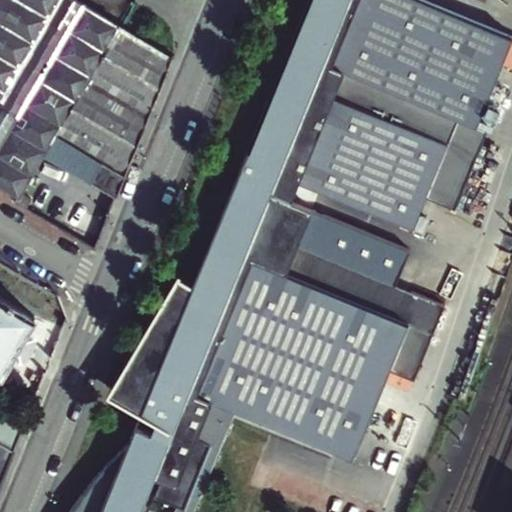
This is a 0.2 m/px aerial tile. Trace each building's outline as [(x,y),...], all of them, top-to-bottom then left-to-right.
[(126,175),(145,128),(162,87),(173,58),(75,0),(0,0),(0,93),(28,112),(96,156),(102,160),(126,175)] [(139,511),(152,483),(155,476),(162,478),(155,495),(176,504),(184,507),(196,480),(211,442),(198,435),(212,401),(236,410),(288,432),(354,458),(373,412),(389,374),(391,369),(415,379),(426,352),(446,304),(397,284),(411,249),(312,209),(291,200),(299,183),(350,204),(413,230),(426,197),(455,209),(473,167),(488,130),(477,126),(482,114),(500,70),(511,41),(511,36),(443,8),(423,0),(308,0),(287,53),(277,76),(257,126),(247,150),(231,191),(217,223),(207,248),(198,268),(191,285),(178,277),(154,316),(132,353),(117,378),(112,387),(159,415),(149,428),(146,430),(134,439),(128,444),(124,448),(117,454),(110,462),(102,470),(93,480),(85,490),(79,498),(72,508),(69,511),(139,511)] [(84,175),(96,156),(28,112),(0,93),(0,183),(18,194),(14,200),(28,208),(32,200),(20,193),(46,153),(84,175)] [(92,181),(117,196),(126,175),(102,160),(92,181)] [(75,236),(96,249),(109,216),(99,210),(91,229),(81,224),(75,236)] [(0,375),(1,376),(36,316),(0,295),(0,375)] [(193,511),(216,457),(236,410),(212,401),(198,435),(211,442),(196,480),(184,507),(176,504),(173,511),(193,511)] [(0,485),(23,429),(0,415),(0,485)]
